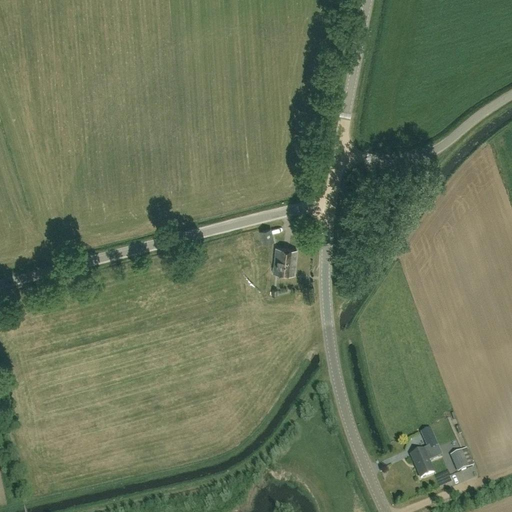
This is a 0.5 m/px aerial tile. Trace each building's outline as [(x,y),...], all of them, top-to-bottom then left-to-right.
[(302,238),(304,229),(294,228),(293,237),(302,238)] [(263,244),(274,242),(271,230),(260,232),(263,244)] [(259,232),(254,233),(258,248),(263,247),(259,232)] [(294,276),(297,251),(276,248),(273,274),(294,276)] [(438,447),(429,429),(420,433),(429,451),(438,447)] [(466,449),(451,456),(458,472),(474,465),(466,449)] [(420,479),(434,473),(424,450),(410,456),(420,479)]
